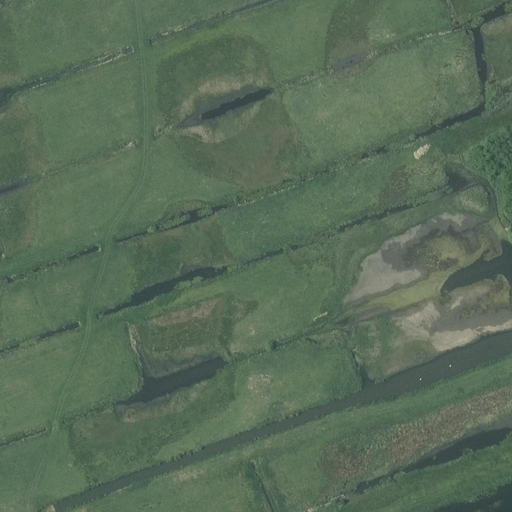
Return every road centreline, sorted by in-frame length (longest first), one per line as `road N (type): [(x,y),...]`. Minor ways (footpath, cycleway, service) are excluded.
road 1 (track): [(28,511),(93,336),(90,306),(109,254),(108,232),(143,148),(137,0)]
road 2 (track): [(385,511),(511,463)]
